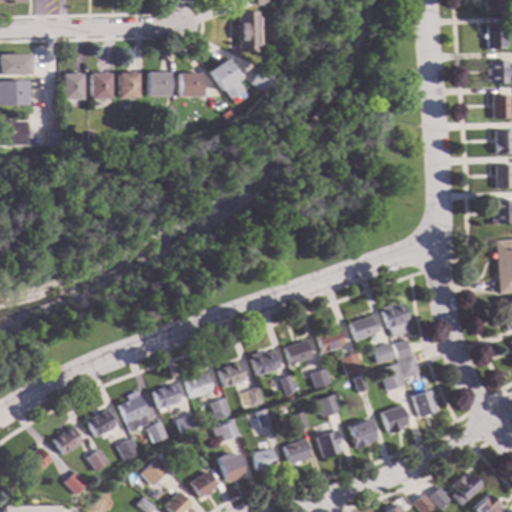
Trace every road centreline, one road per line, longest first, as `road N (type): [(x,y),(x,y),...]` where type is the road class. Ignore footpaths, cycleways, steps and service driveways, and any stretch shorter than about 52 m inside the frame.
road 1 (residential): [(433,245),(106,359),(0,412)]
road 2 (residential): [(489,424),(390,478),(248,511)]
road 3 (residential): [(423,0),(433,245)]
road 4 (residential): [(433,245),(449,347),(489,424)]
road 5 (residential): [(174,29),(0,30)]
